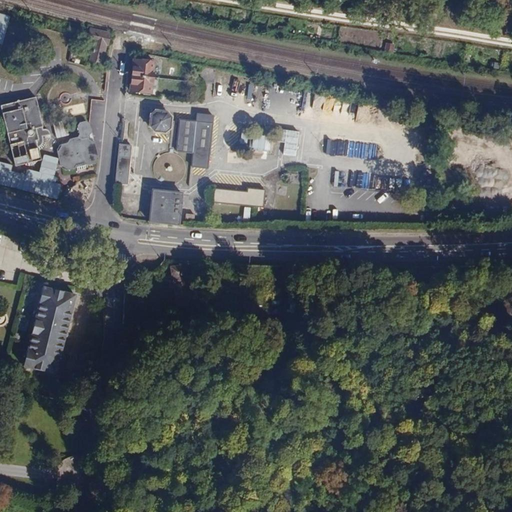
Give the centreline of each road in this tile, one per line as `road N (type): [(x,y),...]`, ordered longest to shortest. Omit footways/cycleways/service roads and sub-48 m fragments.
road 1 (primary): [(511,238),(214,238),(105,227)]
road 2 (primary): [(119,239),(205,251),(511,250)]
road 3 (residential): [(511,44),(234,0)]
road 4 (tertiary): [(119,239),(112,339),(90,423),(81,511)]
road 5 (residential): [(127,41),(119,48),(105,227)]
road 6 (primary): [(0,212),(119,239)]
